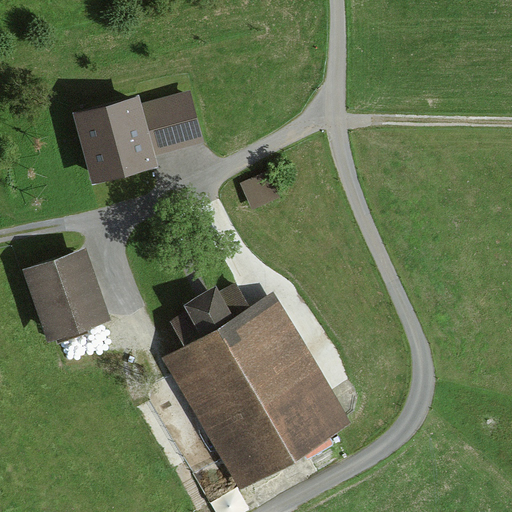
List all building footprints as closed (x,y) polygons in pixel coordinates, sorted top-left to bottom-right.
[(140,96),(74,114),(93,186),(159,168),(155,155),(204,142),(190,90),(141,103),(140,96)] [(268,170),(241,184),(253,210),(281,196),(268,170)] [(81,245),(18,266),(43,340),(106,319),(81,245)] [(182,344),(162,355),(235,483),(346,421),(271,289),(245,303),(233,282),(216,291),(213,287),(182,305),(185,311),(169,320),(182,344)] [(213,499),(218,511),(245,511),(259,505),(248,482),(213,499)]
